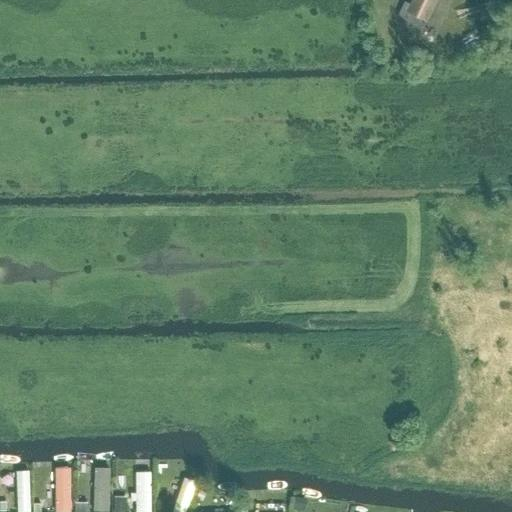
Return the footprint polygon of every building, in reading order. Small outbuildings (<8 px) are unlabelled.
[(418,18),(424,21),(434,0),(412,0),(408,9),(401,5),(397,15),(403,18),(403,19),(415,25),(418,18)] [(511,40),(500,41),(501,51),(511,50),(511,40)] [(166,463),(157,463),(157,472),(160,472),(160,468),(166,468),(166,463)] [(54,464),(54,510),(70,510),(69,464),(54,464)] [(94,467),(92,511),(108,511),(109,468),(94,467)] [(135,500),(135,511),(150,511),(150,469),(135,469),(135,489),(130,489),(130,500),(135,500)] [(15,471),(17,511),(30,511),(28,470),(15,471)] [(182,477),(171,511),(173,511),(184,511),(195,481),(182,477)] [(206,488),(199,486),(195,497),(202,499),(206,488)] [(126,510),(126,493),(113,493),(113,510),(126,510)] [(304,510),(306,497),(293,495),(291,509),(304,510)] [(165,508),(166,496),(155,496),(155,507),(165,508)] [(87,511),(87,498),(74,498),(74,511),(87,511)] [(244,511),(247,511),(248,502),(240,501),(240,511),(244,511)]
